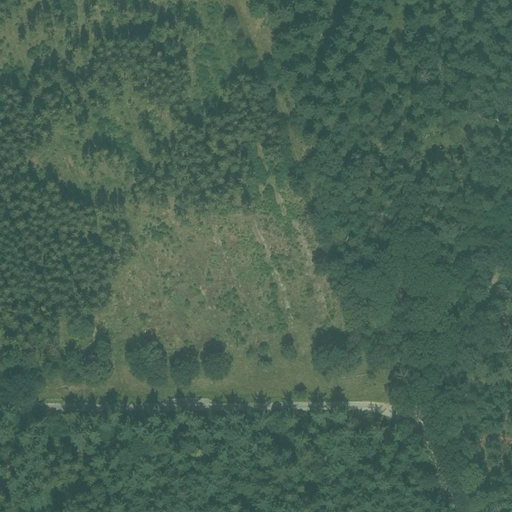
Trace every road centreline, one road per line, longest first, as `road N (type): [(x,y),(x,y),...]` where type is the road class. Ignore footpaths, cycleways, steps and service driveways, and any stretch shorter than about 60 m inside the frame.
road 1 (unclassified): [(0,410),(373,409),(422,436),(460,511)]
road 2 (track): [(389,414),(366,307),(232,0)]
road 3 (track): [(422,436),(511,251)]
